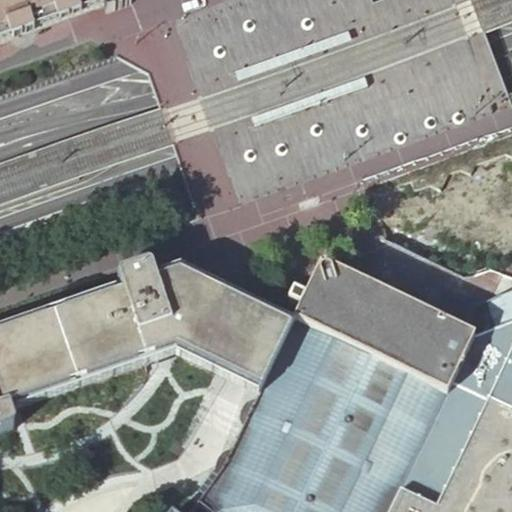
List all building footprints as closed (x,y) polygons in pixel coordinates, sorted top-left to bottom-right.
[(0,0),(0,45),(37,32),(101,9),(104,17),(129,8),(125,0),(0,0)] [(0,436),(16,431),(14,426),(11,415),(9,410),(175,355),(235,383),(258,395),(290,330),(267,319),(204,289),(179,277),(156,284),(150,267),(115,279),(119,292),(121,297),(81,311),(0,338),(0,436)] [(366,294),(368,289),(348,279),(345,285),(335,288),(331,275),(329,272),(327,271),(324,271),(321,272),(319,274),(318,276),(318,278),(323,292),(314,295),(308,293),(297,316),(294,322),(290,330),(258,395),(256,399),(250,410),(249,412),(243,408),(238,418),(245,422),(241,430),(226,459),(219,456),(214,466),(221,470),(198,508),(204,511),(377,511),(420,425),(438,387),(460,344),(445,336),(434,331),(438,323),(430,319),(412,310),(393,301),(390,306),(379,301),(366,294)] [(381,295),(368,289),(366,294),(379,301),(381,295)] [(121,297),(119,292),(0,333),(0,338),(81,311),(121,297)] [(381,295),(379,301),(390,306),(393,301),(381,295)] [(475,308),(486,314),(487,314),(489,312),(511,323),(511,295),(511,296),(504,298),(492,303),(475,308)] [(435,309),(430,319),(438,323),(449,328),(464,335),(473,316),(464,312),(439,300),(435,309)] [(464,312),(473,316),(482,321),(486,314),(475,308),(464,312)] [(511,511),(511,323),(489,312),(487,314),(486,314),(482,321),(390,511),(511,511)] [(449,328),(438,323),(434,331),(445,336),(449,328)] [(449,328),(445,336),(460,344),(464,335),(449,328)] [(212,378),(256,399),(258,395),(235,383),(175,355),(9,410),(11,415),(17,414),(23,411),(149,369),(162,364),(175,360),(212,378)]
